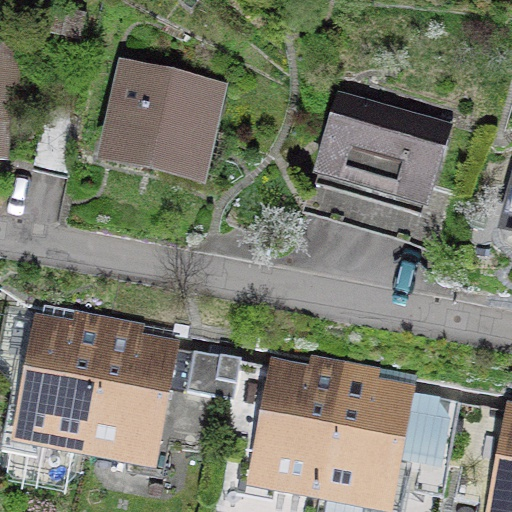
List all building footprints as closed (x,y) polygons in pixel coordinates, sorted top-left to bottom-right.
[(0,173),(12,174),(14,65),(0,65),(0,173)] [(231,96),(123,74),(102,178),(210,199),(231,96)] [(52,106),(35,168),(64,176),(81,113),(52,106)] [(436,227),(462,142),(346,107),(320,192),(436,227)] [(277,183),(241,171),(224,219),(260,231),(277,183)] [(511,215),(503,254),(511,256),(511,215)] [(84,465),(108,341),(38,327),(14,452),(84,465)] [(108,341),(84,465),(157,479),(181,355),(108,341)] [(320,507),(342,384),(273,372),(251,495),(320,507)] [(342,384),(320,507),(346,511),(394,511),(415,397),(342,384)] [(511,511),(511,415),(507,415),(486,511),(511,511)]
